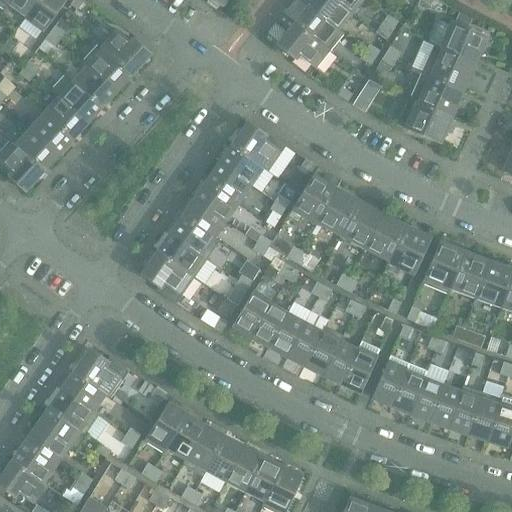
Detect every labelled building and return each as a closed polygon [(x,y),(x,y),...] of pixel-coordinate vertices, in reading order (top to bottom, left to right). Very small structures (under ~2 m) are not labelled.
[(8,5),(11,0),(0,0),(0,8),(4,11),(8,5)] [(25,18),(38,0),(11,0),(8,5),(25,18)] [(43,32),(66,0),(65,0),(38,0),(25,18),(43,32)] [(77,11),(84,1),(83,0),(73,0),(70,6),(77,11)] [(351,16),(330,0),(314,0),(308,9),(337,33),(338,32),(351,16)] [(364,0),(330,0),(351,16),(364,0)] [(337,33),(308,9),(294,26),(328,54),(343,35),(338,32),(337,33)] [(393,30),(398,23),(387,16),(383,23),(393,30)] [(474,64),(486,37),(453,23),(441,49),(474,64)] [(65,34),(55,26),(49,34),(60,41),(65,34)] [(328,54),(294,26),(277,47),(294,60),(297,55),(315,70),(328,54)] [(129,76),(149,55),(134,40),(130,45),(113,30),(98,46),(129,76)] [(60,41),(49,34),(45,40),(55,48),(60,41)] [(9,56),(16,46),(9,41),(2,51),(9,56)] [(375,59),(380,52),(369,45),(364,53),(375,59)] [(129,76),(98,46),(83,62),(87,66),(115,92),(129,76)] [(462,91),(474,64),(441,49),(434,46),(422,73),(462,91)] [(396,62),(401,54),(390,47),(384,55),(396,62)] [(370,67),(375,59),(364,53),(360,60),(370,67)] [(391,69),(396,62),(384,55),(380,62),(391,69)] [(39,69),(29,61),(24,67),(34,76),(39,69)] [(390,72),(391,69),(380,62),(374,71),(380,75),(390,72)] [(115,92),(87,66),(72,82),(100,108),(101,108),(115,92)] [(34,76),(24,67),(19,75),(29,83),(34,76)] [(450,118),(462,91),(422,73),(410,100),(417,103),(450,118)] [(100,108),(72,82),(65,75),(51,91),(58,98),(86,124),(86,123),(100,108)] [(347,103),(352,95),(341,88),(337,96),(347,103)] [(86,124),(58,98),(43,113),(71,140),(72,139),(86,124)] [(364,113),(368,105),(357,98),(352,106),(364,113)] [(438,144),(450,118),(417,103),(405,129),(438,144)] [(71,140),(43,113),(28,130),(57,156),(57,155),(71,140)] [(267,172),(285,147),(266,133),(265,135),(248,124),(231,148),(263,170),(267,172)] [(57,156),(28,130),(15,145),(43,171),(57,156)] [(43,171),(15,145),(11,142),(0,153),(0,162),(12,174),(8,178),(23,192),(42,171),(43,171)] [(263,170),(231,148),(219,165),(251,187),(263,170)] [(306,176),(312,165),(305,160),(298,171),(306,176)] [(251,187),(219,165),(207,183),(239,205),(251,187)] [(316,224),(335,191),(312,177),(292,210),(299,215),(316,224)] [(239,205),(207,183),(194,201),(226,223),(226,222),(239,205)] [(340,238),(358,204),(335,191),(316,224),(337,236),(340,238)] [(285,210),(290,202),(279,196),(274,203),(285,210)] [(226,223),(194,201),(183,217),(214,239),(226,223)] [(281,217),(285,210),(274,203),(270,211),(281,217)] [(364,251),(382,216),(371,211),(358,204),(340,238),(364,251)] [(388,263),(405,228),(382,216),(364,251),(375,256),(388,263)] [(214,239),(183,217),(170,236),(206,261),(219,242),(214,239)] [(414,275),(430,240),(405,228),(388,263),(414,275)] [(206,261),(170,236),(158,254),(157,254),(194,279),(206,261)] [(267,251),(272,243),(261,236),(256,243),(267,251)] [(267,251),(256,243),(252,251),(263,257),(267,251)] [(450,290),(465,254),(450,249),(439,244),(421,284),(448,296),(450,290)] [(294,263),(300,252),(292,248),(286,259),(294,263)] [(301,267),(307,256),(300,252),(294,263),(301,267)] [(194,279),(157,254),(141,277),(158,288),(155,291),(175,305),(194,279)] [(475,300),(488,264),(465,254),(450,290),(475,300)] [(284,279),(291,268),(283,264),(277,275),(284,279)] [(501,309),(511,276),(511,272),(502,269),(488,264),(475,300),(501,309)] [(292,284),(298,273),(291,268),(284,279),(292,284)] [(248,289),(252,282),(242,275),(237,283),(248,289)] [(343,290),(349,279),(342,275),(336,286),(343,290)] [(511,276),(501,309),(511,312),(511,276)] [(351,294),(357,283),(349,279),(343,290),(351,294)] [(244,297),(248,289),(237,283),(233,290),(244,297)] [(318,298),(324,287),(316,283),(310,294),(318,298)] [(325,302),(332,291),(324,287),(318,298),(325,302)] [(237,307),(244,297),(233,290),(225,301),(236,308),(237,307)] [(251,337),(270,304),(252,293),(232,326),(251,337)] [(395,315),(401,304),(393,300),(387,312),(395,315)] [(352,316),(358,305),(350,301),(345,312),(352,316)] [(268,347),(287,314),(284,312),(270,304),(251,337),(268,347)] [(360,320),(366,308),(358,305),(352,316),(360,320)] [(414,324),(419,312),(411,308),(406,320),(414,324)] [(304,366),(322,332),(324,327),(325,327),(328,321),(311,312),(305,323),(286,357),(304,366)] [(286,357),(305,323),(287,314),(268,347),(269,347),(286,357)] [(388,333),(393,321),(385,317),(380,329),(388,333)] [(221,334),(227,323),(220,319),(213,330),(221,334)] [(406,341),(412,329),(404,326),(398,337),(406,341)] [(323,376),(340,341),(343,336),(325,327),(324,327),(322,332),(304,366),(305,366),(323,376)] [(459,342),(464,330),(456,327),(451,339),(459,342)] [(482,350),(486,338),(464,330),(459,342),(468,345),(482,350)] [(435,352),(439,340),(431,337),(427,349),(435,352)] [(443,355),(447,344),(439,340),(435,352),(443,355)] [(341,384),(358,349),(340,341),(323,376),(341,384)] [(360,393),(379,351),(361,342),(358,349),(341,384),(360,393)] [(122,380),(104,367),(107,362),(106,362),(90,351),(74,374),(105,396),(109,399),(122,380)] [(471,366),(475,354),(467,351),(463,363),(471,366)] [(479,369),(483,357),(475,354),(471,366),(479,369)] [(129,371),(109,357),(106,362),(107,362),(104,367),(122,380),(123,381),(129,371)] [(391,407),(406,371),(409,365),(390,357),(372,398),(391,407)] [(507,378),(511,366),(503,363),(499,375),(507,378)] [(410,414),(424,378),(427,372),(409,365),(406,371),(391,407),(410,414)] [(105,396),(74,374),(61,392),(93,414),(105,396)] [(429,422),(443,385),(424,378),(410,414),(429,422)] [(448,428),(461,392),(443,385),(429,422),(448,428)] [(468,435),(481,393),(463,387),(461,392),(448,428),(449,428),(468,435)] [(161,403),(166,396),(155,389),(151,396),(161,403)] [(93,414),(61,392),(50,409),(86,434),(98,417),(93,414)] [(487,441),(499,405),(501,400),(500,399),(481,393),(468,435),(487,441)] [(508,448),(511,433),(511,398),(502,395),(500,399),(501,400),(499,405),(487,441),(508,448)] [(167,450),(186,417),(167,405),(144,442),(164,455),(167,450)] [(86,434),(50,409),(37,428),(68,450),(68,449),(75,454),(88,435),(86,434)] [(185,461),(205,428),(186,417),(167,450),(185,461)] [(68,450),(37,428),(24,445),(56,467),(68,450)] [(203,477),(206,473),(224,439),(205,428),(185,461),(182,466),(203,477)] [(136,443),(141,436),(130,429),(125,436),(136,443)] [(131,450),(136,443),(125,436),(121,443),(131,450)] [(224,483),(243,449),(224,439),(206,473),(224,483)] [(56,467),(24,445),(13,462),(44,484),(56,467)] [(106,459),(111,451),(100,445),(95,452),(106,459)] [(244,493),(262,459),(243,449),(224,483),(244,493)] [(264,503),(281,468),(262,459),(244,493),(264,503)] [(48,487),(44,484),(13,462),(0,480),(0,488),(13,498),(17,493),(35,506),(48,487)] [(148,479),(155,469),(147,464),(144,470),(134,466),(132,470),(148,479)] [(270,511),(285,511),(301,478),(297,476),(281,468),(264,503),(262,508),(270,511)] [(155,484),(162,473),(155,469),(148,479),(155,484)] [(122,485),(128,474),(121,470),(114,481),(122,485)] [(88,488),(93,481),(82,474),(77,481),(88,488)] [(129,490),(136,479),(128,474),(122,485),(129,490)] [(83,496),(88,488),(77,481),(72,489),(83,496)] [(188,502),(194,491),(187,487),(181,498),(188,502)] [(156,506),(163,495),(155,490),(148,502),(156,506)] [(196,507),(202,496),(194,491),(188,502),(196,507)] [(163,510),(170,499),(163,495),(156,506),(163,510)] [(367,511),(370,507),(349,499),(343,511),(367,511)] [(104,511),(105,511),(88,501),(80,511),(104,511)]
